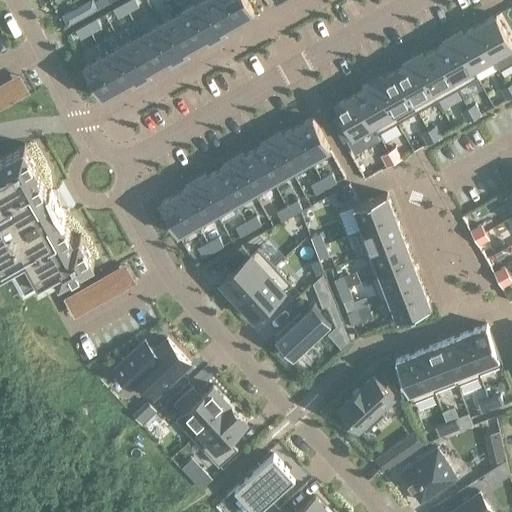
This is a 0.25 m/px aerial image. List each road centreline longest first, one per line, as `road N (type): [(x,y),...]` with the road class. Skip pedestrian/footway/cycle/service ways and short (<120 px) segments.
road 1 (residential): [(379,511),(179,288),(124,192)]
road 2 (residential): [(418,0),(123,164)]
road 3 (residential): [(13,0),(82,120)]
